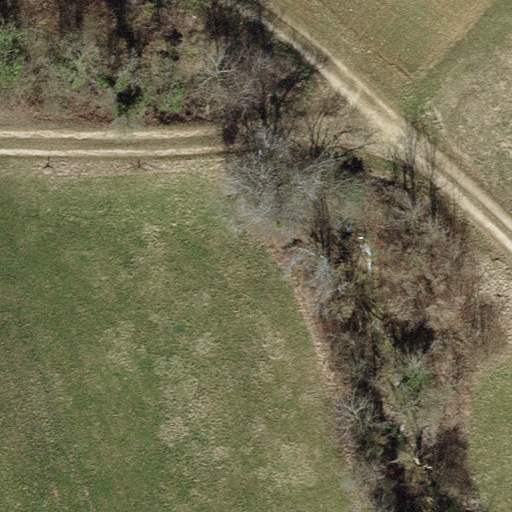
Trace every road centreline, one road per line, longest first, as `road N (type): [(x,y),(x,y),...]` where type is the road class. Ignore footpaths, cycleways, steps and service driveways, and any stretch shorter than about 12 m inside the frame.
road 1 (track): [(511,230),(419,144),(320,135),(231,145)]
road 2 (track): [(231,145),(0,151)]
road 3 (track): [(248,0),(419,144)]
